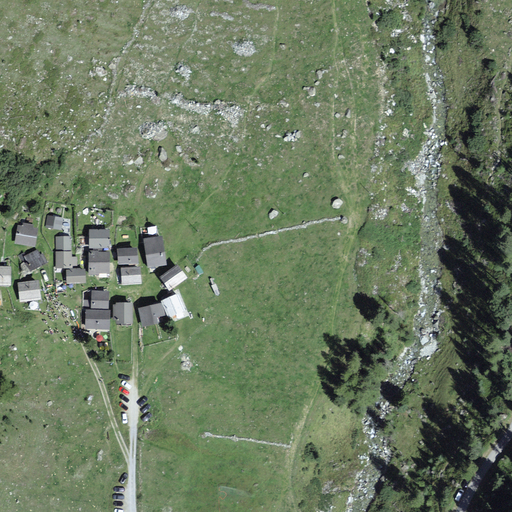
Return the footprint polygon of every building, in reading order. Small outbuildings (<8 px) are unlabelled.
[(61,218),(42,216),(40,230),(59,233),(61,218)] [(14,226),(12,245),(31,247),(34,229),(14,226)] [(107,229),(86,230),(87,248),(107,247),(107,229)] [(158,235),(140,237),(144,269),(162,266),(158,235)] [(66,237),(51,237),(51,268),(66,268),(66,237)] [(134,245),(113,246),(114,266),(135,265),(134,245)] [(34,250),(18,258),(26,273),(42,265),(34,250)] [(106,252),(85,252),(85,273),(106,273),(106,252)] [(184,278),(173,265),(158,277),(168,290),(184,278)] [(80,269),(62,271),(64,286),(82,284),(80,269)] [(139,286),(137,269),(119,270),(120,287),(139,286)] [(37,281),(13,283),(15,304),(39,302),(37,281)] [(106,312),(106,293),(86,293),(86,312),(106,312)] [(181,312),(174,294),(134,311),(142,329),(181,312)] [(128,325),(128,302),(111,302),(111,325),(128,325)] [(81,333),(107,333),(107,313),(81,313),(81,333)]
